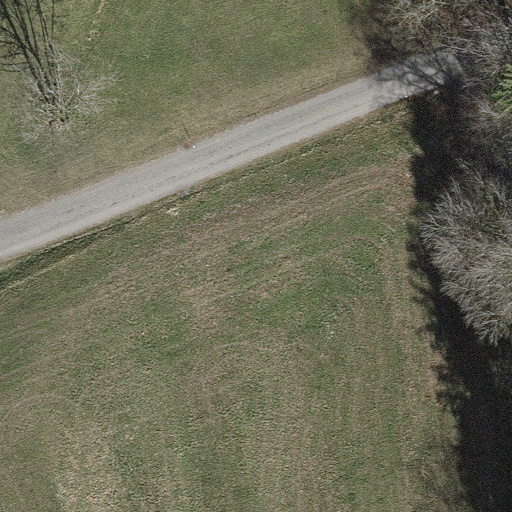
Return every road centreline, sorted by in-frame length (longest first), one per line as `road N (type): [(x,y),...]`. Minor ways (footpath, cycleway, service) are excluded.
road 1 (unclassified): [(0,262),(511,47)]
road 2 (track): [(480,61),(511,191)]
